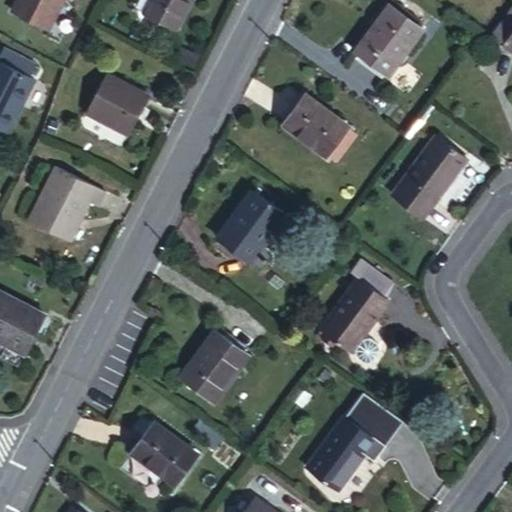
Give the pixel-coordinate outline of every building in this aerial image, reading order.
[(23,0),(11,22),(48,42),(70,0),(23,0)] [(143,0),(136,13),(178,34),(195,0),(143,0)] [(386,71),(396,57),(418,28),(421,24),(391,2),(356,49),(386,71)] [(511,18),(507,14),(492,35),(511,50),(511,18)] [(418,28),(396,57),(401,61),(423,32),(418,28)] [(0,61),(0,76),(24,88),(30,76),(0,61)] [(24,88),(0,76),(0,143),(2,144),(29,92),(24,88)] [(99,80),(79,119),(128,145),(148,106),(99,80)] [(304,92),(284,120),(303,134),(335,158),(356,130),(304,92)] [(303,134),(284,120),(279,126),(299,140),(303,134)] [(440,134),(397,192),(426,214),(470,156),(440,134)] [(259,182),(253,190),(267,199),(273,192),(259,182)] [(267,199),(253,190),(219,236),(249,259),(252,255),(259,261),(268,250),(264,248),(260,245),(282,215),(284,211),(267,199)] [(66,254),(75,236),(71,234),(81,212),(46,194),(25,234),(66,254)] [(71,234),(75,236),(85,214),(81,212),(71,234)] [(260,245),(264,248),(286,218),(282,215),(260,245)] [(355,234),(351,230),(341,244),(345,247),(355,234)] [(318,324),(324,329),(332,334),(348,347),(387,295),(381,291),(391,279),(358,254),(348,266),(356,273),(318,324)] [(0,302),(0,352),(18,362),(39,323),(0,302)] [(223,323),(189,368),(218,389),(252,345),(223,323)] [(332,334),(324,329),(321,334),(328,340),(332,334)] [(329,372),(322,367),(317,375),(323,380),(329,372)] [(303,387),(295,397),(301,402),(309,391),(303,387)] [(179,442),(135,410),(113,439),(117,441),(112,446),(150,475),(154,470),(158,471),(179,442)] [(344,412),(305,464),(335,486),(373,434),(344,412)] [(277,511),(251,493),(237,511),(277,511)]
